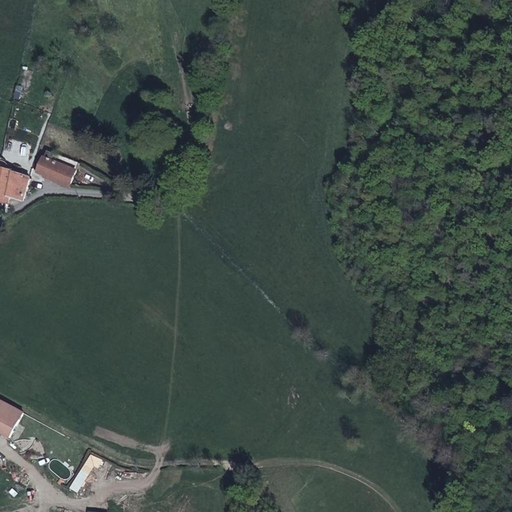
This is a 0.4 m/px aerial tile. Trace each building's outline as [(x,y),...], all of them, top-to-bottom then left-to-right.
[(171,41),(178,41),(177,32),(170,32),(171,41)] [(48,152),(45,158),(53,162),(56,155),(48,152)] [(53,162),(77,172),(80,165),(56,155),(53,162)] [(45,179),(70,189),(77,172),(53,162),(45,158),(39,172),(47,175),(45,179)] [(24,201),(30,178),(0,170),(0,195),(11,198),(24,201)] [(0,202),(9,205),(11,198),(0,195),(0,202)] [(0,420),(15,429),(26,407),(0,393),(0,420)] [(48,467),(64,479),(71,471),(55,459),(48,467)]
